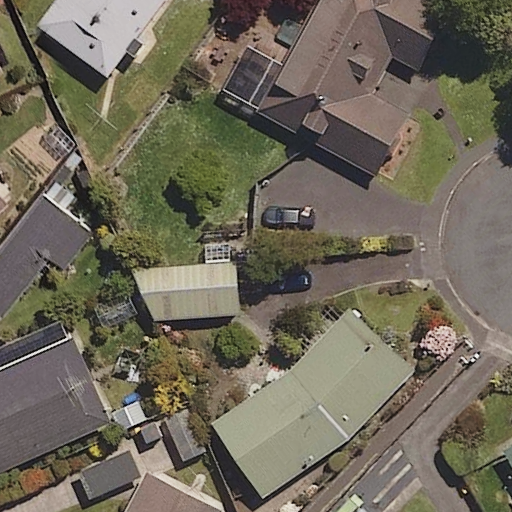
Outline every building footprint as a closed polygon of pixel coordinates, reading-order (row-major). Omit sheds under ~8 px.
[(162,0),(55,0),(41,19),(110,71),(162,0)] [(452,5),(442,0),(317,0),(259,107),(377,172),(411,110),(374,90),(394,53),(419,66),(452,5)] [(62,200),(73,188),(51,168),(0,226),(0,303),(44,254),(52,261),(87,221),(62,200)] [(239,260),(231,260),(230,240),(205,241),(205,261),(136,263),(138,315),(241,311),(239,260)] [(217,417),(265,488),(347,434),(414,369),(354,308),(295,365),(217,417)] [(0,345),(0,466),(103,421),(110,435),(147,418),(136,395),(107,408),(67,316),(0,345)] [(90,495),(145,468),(133,442),(78,469),(90,495)] [(224,511),(225,511),(145,468),(122,511),(224,511)]
